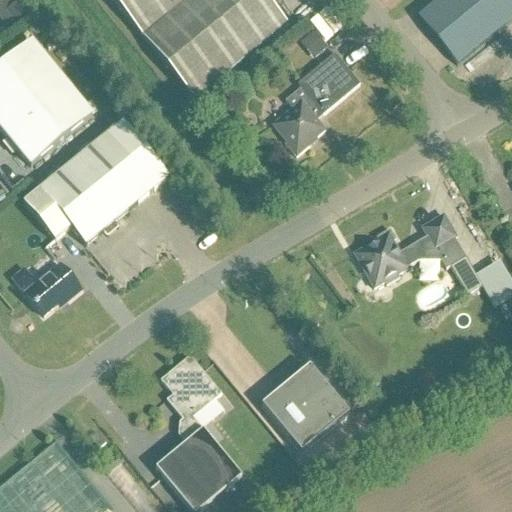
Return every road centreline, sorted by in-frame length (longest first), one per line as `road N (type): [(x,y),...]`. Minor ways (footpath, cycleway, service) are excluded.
road 1 (unclassified): [(43,406),(240,264),(465,132)]
road 2 (unclassified): [(465,132),(356,0)]
